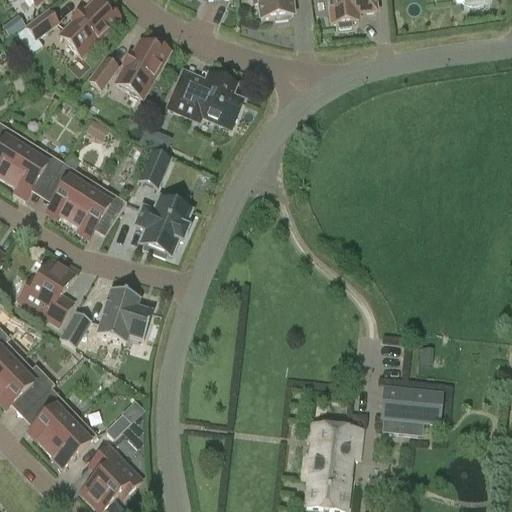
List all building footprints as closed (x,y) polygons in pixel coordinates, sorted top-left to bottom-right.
[(27,0),(35,10),(48,0),(27,0)] [(258,7),(260,23),(273,21),(274,25),(287,23),(287,20),(292,19),(290,1),(296,0),(296,2),(298,2),(297,0),(252,0),(253,8),(258,7)] [(326,0),(330,28),(337,28),(338,32),(350,31),(350,26),(358,25),(357,18),(376,16),(373,0),(326,0)] [(455,0),(456,3),(454,3),(454,7),(463,6),(466,8),(470,9),(474,9),(478,8),(481,6),(485,4),(484,1),(491,0),(490,0),(455,0)] [(72,26),(58,39),(81,62),(120,24),(108,13),(105,16),(94,4),(83,15),(81,13),(70,24),(72,26)] [(35,45),(57,28),(48,15),(25,32),(35,45)] [(142,104),(165,64),(169,56),(155,48),(153,52),(139,44),(132,57),(130,56),(122,70),(124,71),(114,88),(142,104)] [(104,63),(87,86),(100,95),(117,73),(104,63)] [(182,76),(177,88),(166,114),(198,127),(200,122),(230,134),(242,106),(231,101),(235,90),(208,78),(204,85),(182,76)] [(85,137),(93,141),(100,129),(93,125),(85,137)] [(0,184),(5,188),(30,148),(0,129),(0,184)] [(148,146),(165,151),(169,140),(152,135),(148,146)] [(52,184),(62,168),(30,148),(5,188),(14,194),(12,197),(24,205),(41,178),(52,184)] [(138,185),(156,192),(169,163),(151,155),(138,185)] [(69,228),(93,188),(62,168),(52,184),(63,191),(46,218),(57,225),(60,222),(69,228)] [(115,224),(125,208),(93,188),(69,228),(78,234),(76,237),(88,244),(105,217),(115,224)] [(184,230),(190,215),(159,202),(153,217),(142,212),(134,230),(145,234),(139,248),(153,254),(151,258),(164,264),(166,260),(170,261),(177,245),(182,247),(188,232),(184,230)] [(55,269),(49,265),(36,287),(31,284),(18,305),(58,330),(71,309),(60,302),(73,280),(67,277),(68,275),(56,268),(55,269)] [(137,312),(139,303),(110,294),(96,340),(125,349),(127,341),(143,346),(152,317),(137,312)] [(75,317),(59,345),(74,354),(90,326),(75,317)] [(0,385),(22,364),(6,347),(9,344),(0,334),(0,385)] [(421,352),(420,369),(430,370),(432,353),(421,352)] [(0,408),(5,415),(21,400),(32,411),(50,393),(54,390),(35,370),(31,374),(22,364),(0,385),(0,408)] [(383,391),(379,424),(439,430),(443,397),(383,391)] [(43,422),(27,437),(45,455),(78,422),(50,393),(32,411),(43,422)] [(347,430),(365,429),(364,417),(347,418),(347,430)] [(113,445),(130,429),(121,420),(104,436),(113,445)] [(96,440),(78,422),(45,455),(62,473),(96,440)] [(346,511),(350,483),(355,483),(360,433),(311,428),(306,478),(309,478),(306,511),(312,511),(346,511)] [(84,503),(92,511),(94,511),(95,511),(104,511),(118,499),(122,503),(140,486),(107,452),(89,469),(99,479),(81,496),(85,501),(84,503)]
